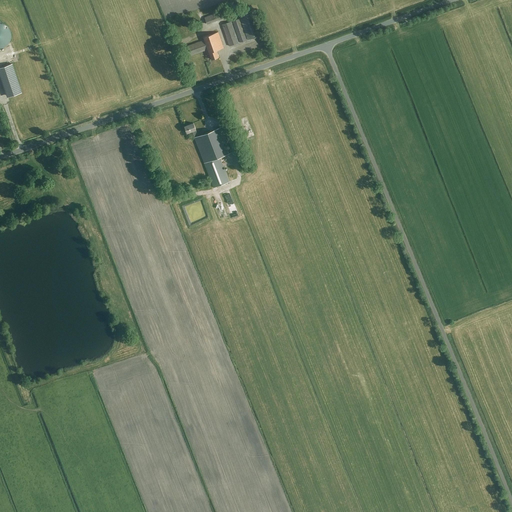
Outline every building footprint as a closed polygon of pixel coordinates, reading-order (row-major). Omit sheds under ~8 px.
[(240,16),(248,40),(262,35),(253,11),(240,16)] [(233,21),(240,42),(247,40),(239,19),(233,21)] [(222,24),(230,46),(239,43),(231,21),(222,24)] [(0,47),(5,46),(9,41),(11,35),(9,29),(5,25),(0,22),(0,47)] [(209,50),(212,60),(220,57),(217,50),(224,48),(219,32),(204,37),(205,40),(188,46),(191,56),(209,50)] [(11,64),(0,67),(0,76),(7,97),(21,92),(11,64)] [(205,65),(196,67),(199,77),(207,76),(205,65)] [(204,162),(213,187),(229,181),(220,157),(232,152),(222,127),(199,136),(194,123),(185,126),(188,133),(192,131),(204,162)] [(226,202),(227,206),(232,205),(229,191),(224,193),(226,202)]
